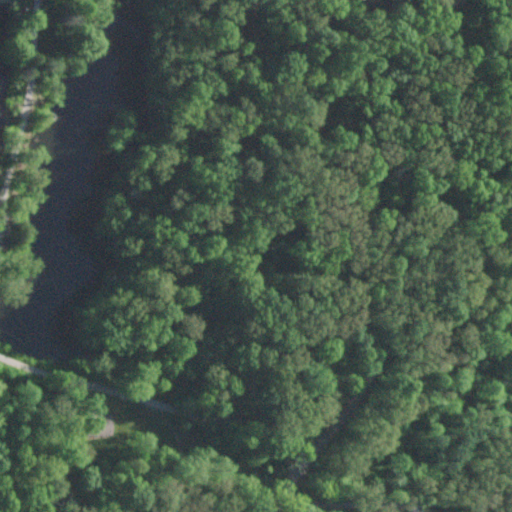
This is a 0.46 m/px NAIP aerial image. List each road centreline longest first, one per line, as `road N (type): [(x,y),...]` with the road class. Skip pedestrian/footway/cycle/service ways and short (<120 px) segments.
road 1 (residential): [(311,455),(253,423),(0,357),(37,0)]
road 2 (residential): [(284,511),(311,455),(511,168)]
road 3 (residential): [(285,501),(511,496)]
